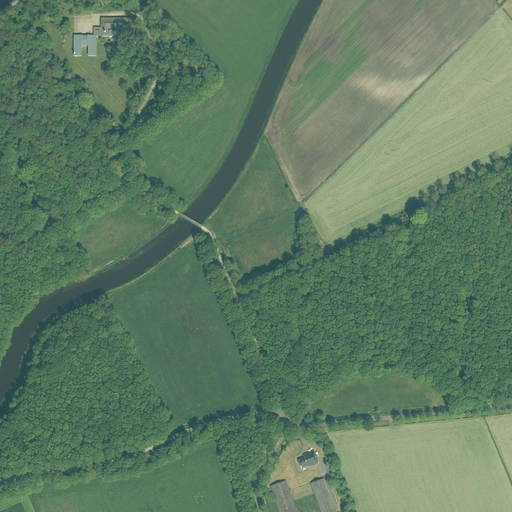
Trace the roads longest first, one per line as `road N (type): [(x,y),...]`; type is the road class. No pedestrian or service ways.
road 1 (unclassified): [(288,421),(237,300),(511,165)]
road 2 (unclassified): [(0,480),(103,461),(230,416),(276,413),(288,421)]
road 3 (unclassified): [(288,421),(511,405)]
road 4 (unclassified): [(0,260),(121,184)]
